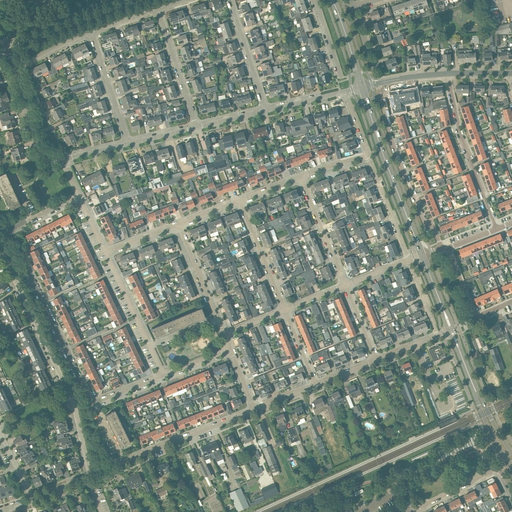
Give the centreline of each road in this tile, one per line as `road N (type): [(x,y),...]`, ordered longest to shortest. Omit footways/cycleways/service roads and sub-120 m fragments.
road 1 (residential): [(11,230),(91,399),(163,375)]
road 2 (residential): [(90,475),(72,404),(0,250)]
road 3 (tertiary): [(421,255),(361,87)]
road 4 (residential): [(377,84),(398,159),(440,249)]
road 5 (residential): [(496,228),(457,125),(447,73)]
road 6 (residential): [(497,469),(474,448),(401,480),(409,511)]
road 7 (unclassified): [(123,460),(254,410)]
road 8 (residential): [(195,127),(157,12)]
